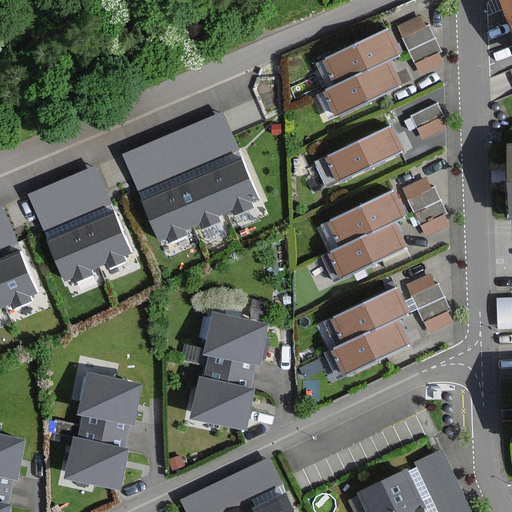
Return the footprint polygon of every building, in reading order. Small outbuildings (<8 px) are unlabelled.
[(511,0),(502,0),(511,25),(511,0)] [(441,51),(429,26),(425,28),(420,18),(400,28),(421,71),(441,62),(436,53),(441,51)] [(388,32),(326,62),(337,85),(326,90),(337,114),(400,84),(394,72),(388,60),(399,54),(395,45),(388,32)] [(444,117),(438,106),(414,117),(424,138),(444,128),(440,118),(444,117)] [(222,115),(126,155),(140,189),(236,149),(222,115)] [(395,137),(391,128),(328,159),(337,179),(401,149),(395,137)] [(258,199),(242,161),(226,167),(209,174),(193,181),(177,188),(161,195),(144,202),(161,240),(167,237),(169,242),(188,234),(186,230),(200,223),(202,228),(221,220),(219,216),(233,210),(235,214),(254,206),(252,202),(258,199)] [(111,204),(95,169),(32,196),(47,232),(111,204)] [(446,212),(434,188),(430,190),(426,180),(405,190),(426,233),(446,224),(442,215),(446,212)] [(404,246),(399,235),(392,222),(404,216),(398,206),(392,194),(330,224),(341,247),(330,252),(341,276),(404,246)] [(0,207),(0,247),(15,241),(1,207),(0,207)] [(132,254),(114,213),(98,220),(82,227),(66,234),(50,240),(68,281),(75,278),(77,283),(95,275),(94,270),(108,264),(110,268),(128,260),(127,256),(132,254)] [(36,294),(19,254),(3,261),(0,261),(0,309),(12,304),(14,309),(33,301),(31,296),(36,294)] [(451,309),(438,284),(435,286),(430,276),(409,286),(431,330),(450,320),(446,311),(451,309)] [(407,342),(402,333),(395,318),(407,313),(402,304),(395,290),(333,321),(344,343),(333,349),(344,373),(407,342)] [(215,313),(206,353),(210,354),(205,379),(201,378),(192,417),(245,429),(254,389),(250,388),(252,380),(253,372),(255,363),(259,364),(268,325),(215,313)] [(125,441),(127,432),(129,424),(133,425),(141,386),(88,374),(80,413),(84,414),(79,439),(74,438),(65,478),(119,489),(127,450),(123,449),(125,441)] [(9,496),(11,488),(13,479),(17,480),(26,441),(0,435),(0,511),(9,511),(11,505),(7,505),(9,496)] [(470,511),(441,450),(416,462),(439,511),(470,511)] [(223,511),(286,483),(273,455),(184,497),(190,511),(223,511)] [(361,494),(369,511),(424,511),(421,505),(416,494),(411,483),(406,472),(361,494)] [(296,511),(289,495),(280,500),(253,511),(296,511)]
